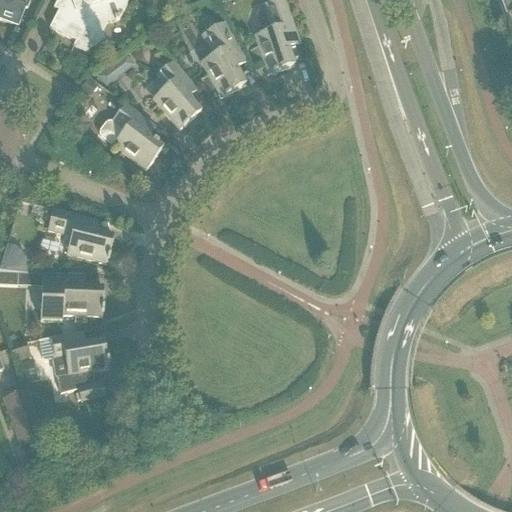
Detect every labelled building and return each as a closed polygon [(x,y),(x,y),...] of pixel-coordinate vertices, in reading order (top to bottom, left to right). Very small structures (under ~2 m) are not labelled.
[(0,0),(0,21),(17,28),(24,9),(26,10),(29,0),(0,0)] [(58,0),(57,0),(53,9),(58,12),(49,30),(75,43),(73,47),(86,54),(104,41),(101,34),(106,25),(119,22),(129,0),(58,0)] [(260,35),(253,37),(260,58),(267,77),(293,68),(287,50),(299,46),(297,39),(283,0),(282,0),(265,6),(266,9),(273,31),(260,35)] [(511,0),(496,0),(505,21),(511,18),(511,0)] [(212,57),(200,64),(210,83),(220,101),(245,87),(235,70),(246,64),(242,57),(233,40),(224,24),(201,37),(212,57)] [(165,90),(151,101),(166,118),(179,133),(200,115),(187,100),(196,92),(192,86),(179,71),(172,63),(155,78),(156,80),(165,90)] [(110,83),(111,75),(105,68),(95,77),(103,86),(110,83)] [(90,98),(96,90),(85,83),(79,91),(90,98)] [(105,124),(98,133),(99,138),(112,148),(145,173),(162,151),(157,146),(158,145),(153,142),(153,143),(146,139),(154,129),(148,124),(124,106),(111,123),(111,124),(105,124)] [(87,233),(90,221),(52,212),(47,233),(70,239),(66,257),(106,267),(113,239),(87,233)] [(6,248),(0,266),(0,274),(26,276),(26,270),(23,261),(18,254),(11,249),(6,248)] [(0,274),(0,287),(16,288),(17,275),(0,274)] [(40,289),(38,325),(62,325),(63,318),(101,319),(103,291),(83,290),(83,278),(46,276),(40,276),(40,289)] [(74,336),(38,342),(41,359),(44,362),(51,361),(63,359),(66,378),(57,380),(59,396),(76,392),(95,387),(95,385),(92,374),(108,371),(103,343),(84,347),(76,348),(74,336)] [(15,366),(31,360),(25,344),(9,350),(15,366)] [(20,448),(43,440),(25,393),(3,401),(20,448)]
